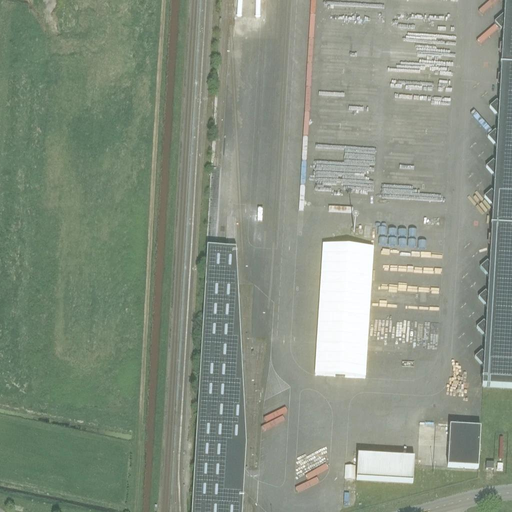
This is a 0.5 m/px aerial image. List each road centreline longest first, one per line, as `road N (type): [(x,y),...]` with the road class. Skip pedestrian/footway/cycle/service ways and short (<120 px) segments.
road 1 (unknown): [(462,0),(439,371),(417,390),(336,388)]
road 2 (unknown): [(336,388),(303,371),(287,336),(308,0)]
road 3 (unknown): [(336,388),(327,511)]
